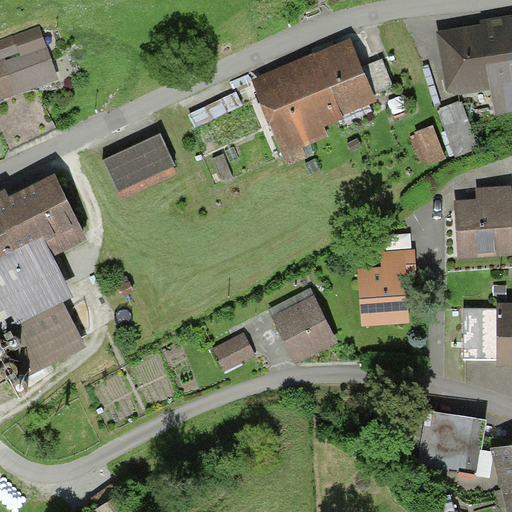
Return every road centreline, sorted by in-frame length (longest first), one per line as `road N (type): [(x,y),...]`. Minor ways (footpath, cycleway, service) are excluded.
road 1 (residential): [(0,457),(11,470),(56,482),(186,413),(283,377),(401,378),(511,407)]
road 2 (unclassified): [(494,0),(325,29),(0,175)]
